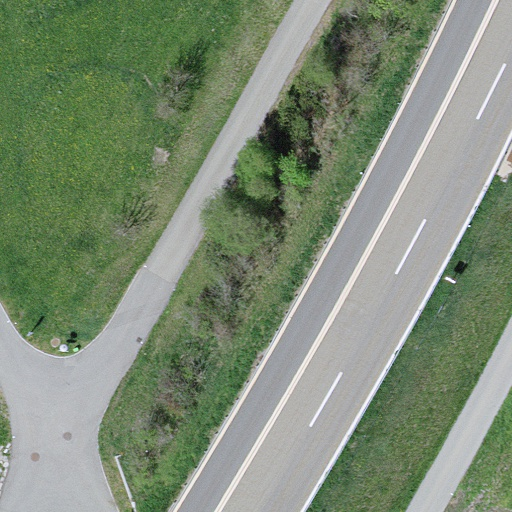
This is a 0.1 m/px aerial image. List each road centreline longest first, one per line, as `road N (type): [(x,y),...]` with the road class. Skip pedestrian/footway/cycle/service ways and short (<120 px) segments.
road 1 (primary): [(234,511),(306,395),(511,5)]
road 2 (unclassified): [(55,454),(314,0)]
road 3 (unclassified): [(422,511),(511,348)]
road 4 (residential): [(55,454),(0,346)]
